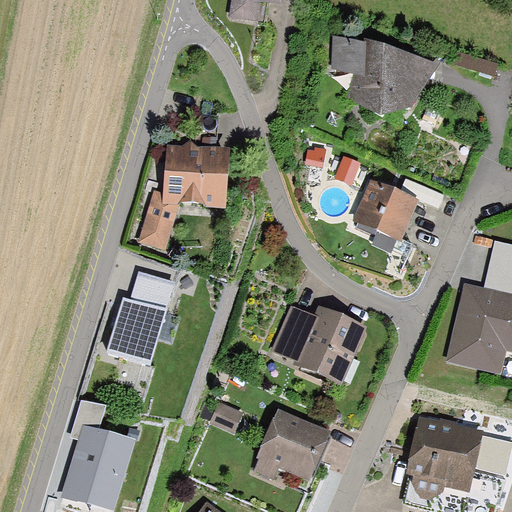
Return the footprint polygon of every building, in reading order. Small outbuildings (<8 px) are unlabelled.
[(235,0),(233,16),(261,21),(264,2),(282,5),(282,0),(235,0)] [(386,117),(408,109),(439,64),(370,48),(338,38),(339,71),(359,79),(355,103),(386,117)] [(168,147),(164,197),(153,194),(138,244),(166,252),(180,207),(227,211),(231,150),(216,149),(219,117),(192,115),(190,149),(168,147)] [(358,184),(362,160),(343,157),(340,181),(358,184)] [(350,225),(401,244),(417,202),(367,183),(350,225)] [(464,286),(447,362),(511,377),(511,248),(495,245),(484,290),(464,286)] [(107,351),(151,363),(175,283),(140,273),(131,303),(122,301),(107,351)] [(272,359),(342,388),(367,330),(319,310),(314,321),(292,312),(272,359)] [(70,441),(80,444),(63,504),(92,511),(115,511),(136,444),(99,433),(106,410),(81,403),(70,441)] [(233,434),(241,415),(220,406),(212,424),(233,434)] [(280,413),(257,461),(259,462),(254,472),(274,481),(280,470),(309,484),(332,437),(280,413)] [(420,500),(432,503),(443,494),(445,488),(470,493),(483,433),(455,427),(420,420),(407,476),(412,477),(410,484),(420,500)]
